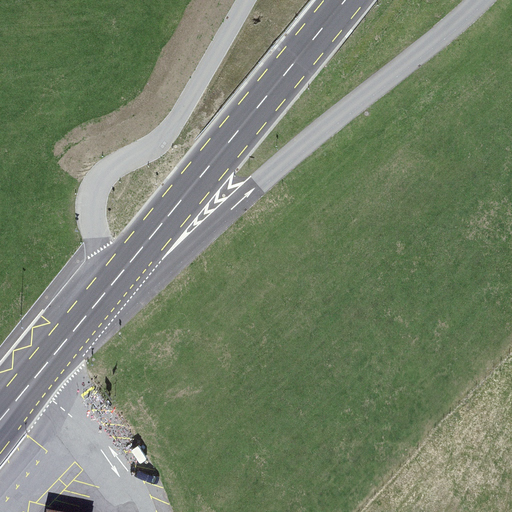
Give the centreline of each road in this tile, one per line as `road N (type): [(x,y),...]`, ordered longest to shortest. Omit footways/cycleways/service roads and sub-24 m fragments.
road 1 (primary): [(78,326),(140,290),(482,0)]
road 2 (primary): [(116,278),(345,0)]
road 3 (primary): [(246,0),(160,140),(97,180),(92,223),(116,278)]
road 4 (primary): [(0,421),(78,326)]
